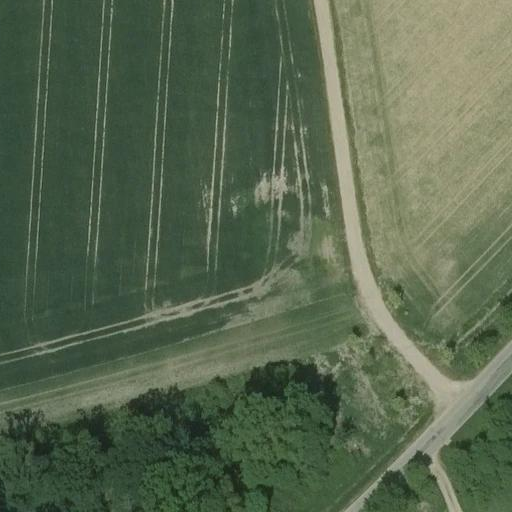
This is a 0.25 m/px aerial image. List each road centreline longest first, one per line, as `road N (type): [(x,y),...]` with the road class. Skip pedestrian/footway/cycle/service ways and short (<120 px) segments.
road 1 (track): [(465,407),(394,340),(367,291),(321,0)]
road 2 (unclassified): [(511,358),(361,511)]
